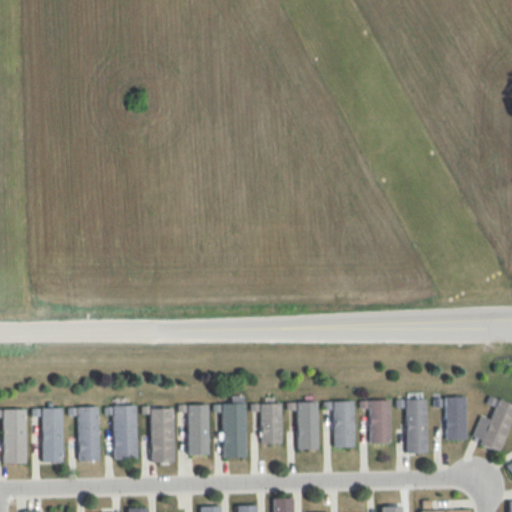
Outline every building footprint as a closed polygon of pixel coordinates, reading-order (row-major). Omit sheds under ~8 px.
[(444,439),(463,439),(463,396),(443,396),(444,439)] [(243,456),(241,397),(229,397),(229,402),(219,403),(220,457),(243,456)] [(403,399),(404,452),(425,452),(423,398),(403,399)] [(497,451),(511,412),(511,404),(496,398),(488,418),(478,414),(470,435),(479,439),(477,443),(497,451)] [(387,399),(367,399),(368,442),(388,442),(387,399)] [(331,446),(351,446),(350,400),(330,400),(331,446)] [(314,401),(294,401),(295,448),(315,448),(314,401)] [(279,442),(278,402),(258,403),(259,443),(279,442)] [(205,403),(184,404),(185,454),(206,453),(205,403)] [(96,460),(95,405),(75,406),(76,460),(96,460)] [(39,407),(40,461),(60,461),(59,407),(39,407)] [(148,461),(171,461),(170,407),(147,407),(148,461)] [(23,463),(24,408),(1,408),(0,462),(23,463)] [(291,511),(291,497),(271,498),(271,511),(291,511)]
